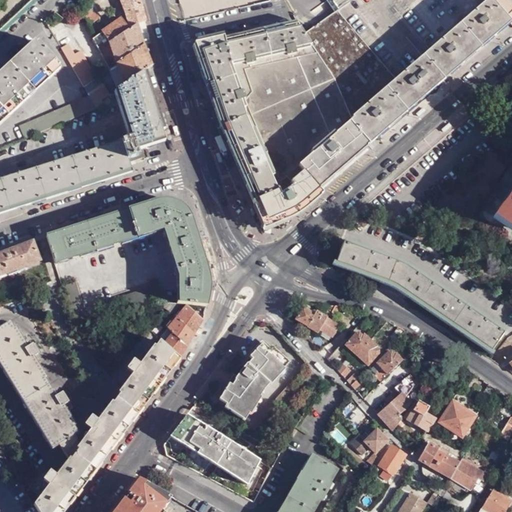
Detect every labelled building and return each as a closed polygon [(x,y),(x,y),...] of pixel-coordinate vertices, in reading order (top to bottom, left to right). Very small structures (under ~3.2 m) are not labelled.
[(147,22),(140,0),(121,0),(126,12),(130,28),(138,25),(145,22),(147,22)] [(491,33),(507,20),(489,0),(356,0),(340,11),(306,36),(335,78),(352,120),(348,123),(367,143),(382,130),(415,100),(458,63),(491,33)] [(489,0),(507,20),(511,25),(511,5),(507,0),(489,0)] [(88,6),(81,11),(89,25),(101,18),(92,3),(88,6)] [(115,9),(108,14),(115,24),(122,19),(115,9)] [(92,39),(111,69),(117,65),(144,47),(144,46),(138,25),(130,28),(129,28),(122,19),(115,24),(92,39)] [(62,21),(49,29),(84,87),(91,82),(97,78),(80,51),(74,54),(69,43),(73,40),(62,21)] [(210,87),(225,128),(252,115),(335,78),(306,36),(298,23),(284,26),(259,33),(228,40),(225,40),(224,38),(197,44),(195,46),(210,87)] [(0,77),(0,121),(60,65),(39,42),(32,48),(0,77)] [(149,70),(153,67),(144,47),(117,65),(125,86),(144,73),(149,70)] [(0,181),(0,211),(27,203),(63,192),(100,181),(132,170),(131,166),(145,162),(140,148),(152,144),(165,140),(144,73),(125,86),(118,90),(129,125),(108,132),(112,146),(0,181)] [(299,166),(348,123),(352,120),(335,78),(252,115),(280,182),(299,166)] [(91,82),(84,87),(89,97),(97,109),(104,105),(91,82)] [(97,109),(89,97),(19,127),(25,140),(97,109)] [(252,115),(225,128),(252,194),(254,199),(282,188),(280,182),(252,115)] [(349,158),(367,143),(348,123),(299,166),(303,171),(291,183),(293,185),(288,190),(280,194),(279,191),(259,213),(264,224),(278,219),(292,213),(306,204),(320,192),(316,187),(349,158)] [(502,201),(492,214),(511,227),(511,186),(508,193),(510,195),(504,203),(502,201)] [(254,199),(259,213),(279,191),(282,188),(254,199)] [(178,305),(206,307),(208,294),(209,282),(208,273),(196,233),(191,216),(186,210),(178,205),(170,202),(164,201),(159,201),(46,237),(56,265),(164,230),(179,278),(178,305)] [(490,350),(503,329),(422,270),(403,258),(343,237),(335,264),(404,288),(490,350)] [(0,277),(41,263),(34,243),(0,255),(0,277)] [(77,284),(63,289),(76,330),(90,325),(77,284)] [(153,303),(160,303),(154,287),(102,305),(106,320),(153,303)] [(292,321),(304,328),(312,314),(298,306),(292,315),(294,317),(292,321)] [(168,334),(186,347),(201,321),(187,309),(185,307),(184,308),(168,334)] [(325,319),(313,312),(312,314),(304,328),(316,334),(325,319)] [(327,358),(360,324),(356,320),(340,335),(337,330),(328,339),(331,342),(322,352),(327,358)] [(40,511),(65,511),(175,365),(179,359),(162,345),(160,343),(143,365),(139,362),(137,364),(132,361),(131,363),(125,372),(134,377),(101,421),(98,419),(96,421),(91,417),(89,420),(83,428),(91,434),(79,451),(71,438),(74,436),(60,414),(66,410),(62,404),(66,402),(60,392),(50,399),(28,365),(34,360),(31,355),(34,353),(28,344),(19,350),(2,324),(0,325),(0,368),(52,450),(56,447),(68,465),(61,474),(58,472),(57,473),(51,470),(50,472),(49,472),(44,479),(53,485),(37,507),(40,511)] [(403,332),(396,329),(388,337),(394,342),(403,332)] [(162,345),(179,359),(186,347),(168,334),(162,345)] [(355,356),(368,342),(362,336),(360,337),(356,334),(353,334),(343,345),(355,356)] [(376,349),(368,342),(355,356),(365,365),(366,365),(376,356),(376,352),(374,351),(376,349)] [(430,346),(422,342),(413,351),(419,357),(430,346)] [(288,364),(272,349),(269,351),(263,346),(243,367),(245,368),(237,379),(234,377),(219,402),(226,407),(224,410),(243,421),(261,392),(288,364)] [(386,376),(402,361),(395,354),(393,355),(391,353),(387,352),(374,364),(380,370),(373,377),(378,383),(385,375),(386,376)] [(338,374),(345,366),(341,363),(334,370),(338,374)] [(349,370),(345,366),(338,374),(342,378),(349,370)] [(289,408),(318,378),(308,367),(276,399),(254,433),(267,440),(289,408)] [(354,381),(356,379),(353,377),(352,378),(350,376),(345,381),(349,385),(354,381)] [(397,415),(409,404),(410,405),(412,406),(417,400),(417,399),(419,395),(420,395),(417,392),(410,402),(405,396),(412,386),(404,377),(393,387),(398,393),(375,414),(390,431),(401,419),(397,415)] [(358,384),(354,381),(349,385),(353,389),(358,384)] [(495,390),(488,385),(480,396),(487,401),(495,390)] [(482,412),(479,409),(475,414),(455,400),(458,395),(455,392),(449,400),(451,402),(438,423),(460,438),(474,418),(477,420),(482,412)] [(434,418),(424,412),(427,406),(417,399),(417,400),(404,418),(426,432),(434,418)] [(404,418),(412,406),(410,405),(402,417),(404,418)] [(185,417),(169,439),(176,443),(178,439),(188,444),(197,451),(195,455),(221,470),(223,466),(230,470),(227,474),(235,479),(238,474),(249,481),(260,462),(241,450),(242,449),(240,448),(239,449),(215,435),(213,437),(208,434),(209,432),(185,417)] [(499,437),(507,442),(511,434),(511,419),(511,420),(509,419),(499,437)] [(331,430),(337,444),(354,437),(348,423),(331,430)] [(359,431),(354,437),(352,443),(363,453),(369,447),(374,452),(369,459),(373,462),(388,437),(379,427),(377,426),(375,428),(371,424),(361,434),(359,431)] [(178,439),(176,443),(185,449),(188,444),(178,439)] [(188,444),(185,449),(195,455),(197,451),(188,444)] [(418,462),(449,480),(459,463),(438,452),(439,450),(428,444),(418,462)] [(406,454),(404,453),(391,445),(379,466),(384,469),(393,475),(406,456),(406,454)] [(328,485),(335,472),(310,458),(277,511),(311,511),(318,502),(320,503),(331,486),(328,485)] [(487,476),(460,461),(459,463),(449,480),(470,492),(478,480),(482,483),(486,477),(487,476)] [(221,470),(227,474),(230,470),(223,466),(221,470)] [(393,475),(384,469),(381,475),(390,481),(393,475)] [(247,485),(249,481),(238,474),(235,479),(247,485)] [(112,511),(155,511),(159,508),(168,496),(139,479),(128,491),(112,511)] [(504,511),(509,504),(491,493),(479,511),(504,511)] [(171,498),(168,496),(159,508),(162,510),(171,498)] [(422,511),(426,507),(410,496),(399,511),(422,511)]
